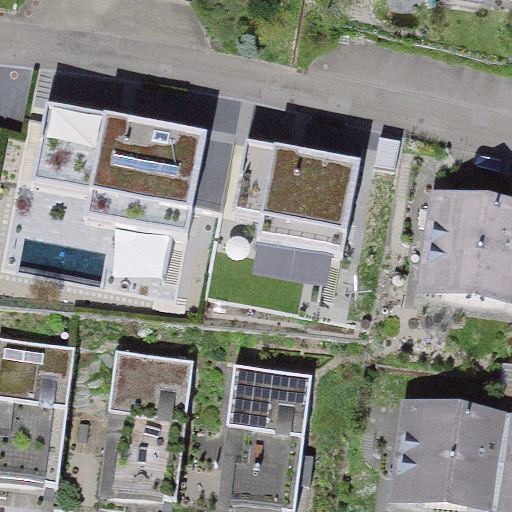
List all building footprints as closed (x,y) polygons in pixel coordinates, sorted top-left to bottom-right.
[(199,132),(51,105),(39,172),(96,182),(91,209),(183,225),(199,132)] [(353,160),(249,140),(237,201),(267,206),(262,229),(337,243),(353,160)] [(424,292),(511,303),(511,211),(437,201),(424,292)] [(0,485),(57,492),(75,350),(0,340),(0,406),(14,409),(9,444),(0,442),(0,485)] [(116,457),(111,499),(176,507),(193,365),(115,355),(107,420),(131,423),(127,458),(116,457)] [(229,511),(294,511),(311,378),(234,369),(226,434),(250,437),(246,472),(234,471),(229,511)] [(475,511),(495,511),(507,424),(408,410),(396,501),(471,511),(475,511)] [(511,511),(511,424),(507,424),(495,511),(511,511)]
